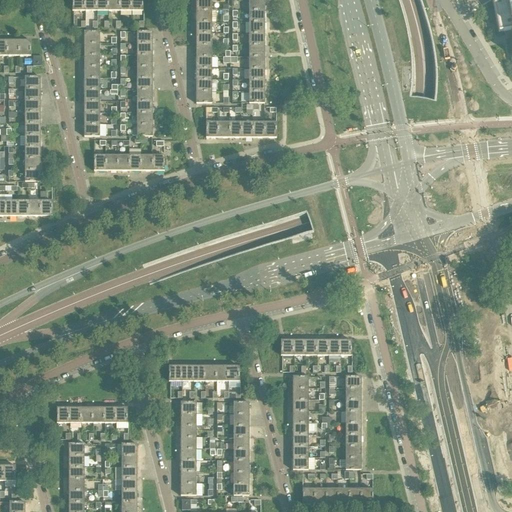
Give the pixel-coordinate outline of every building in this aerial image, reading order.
[(72,0),(72,12),(86,12),(85,0),(72,0)] [(85,0),(86,12),(97,12),(97,0),(85,0)] [(97,0),(97,12),(109,12),(109,0),(97,0)] [(109,0),(109,12),(120,12),(120,0),(109,0)] [(120,0),(120,12),(132,12),(132,0),(120,0)] [(132,0),(132,12),(143,12),(142,0),(132,0)] [(195,0),(196,11),(211,11),(211,0),(195,0)] [(248,0),(249,11),(264,11),(264,0),(248,0)] [(511,0),(491,0),(498,32),(499,32),(499,33),(511,29),(511,0)] [(196,11),(196,23),(211,23),(211,11),(196,11)] [(249,11),(249,23),(264,23),(264,11),(249,11)] [(196,23),(196,34),(211,34),(211,23),(196,23)] [(249,23),(249,34),(264,34),(264,23),(249,23)] [(84,33),(84,45),(100,45),(100,32),(84,33)] [(137,32),(137,45),(152,45),(152,33),(137,32)] [(196,34),(196,46),(211,46),(211,34),(196,34)] [(249,34),(249,46),(264,46),(264,34),(249,34)] [(8,41),(0,41),(0,56),(8,57),(8,41)] [(20,41),(8,41),(8,57),(20,57),(20,41)] [(31,41),(20,41),(20,57),(31,57),(31,41)] [(84,45),(84,56),(100,56),(100,45),(84,45)] [(137,45),(137,56),(152,56),(152,45),(137,45)] [(196,46),(196,58),(211,58),(211,46),(196,46)] [(249,46),(249,58),(264,58),(264,46),(249,46)] [(84,56),(84,68),(100,68),(100,56),(84,56)] [(137,56),(137,68),(152,68),(152,56),(137,56)] [(33,57),(33,67),(42,67),(42,57),(33,57)] [(196,58),(196,69),(211,69),(211,58),(196,58)] [(249,58),(249,69),(264,69),(264,58),(249,58)] [(84,68),(84,79),(100,79),(100,68),(84,68)] [(137,68),(137,80),(152,79),(152,68),(137,68)] [(196,69),(196,81),(211,81),(211,69),(196,69)] [(249,69),(249,81),(264,81),(264,69),(249,69)] [(25,78),(25,90),(40,90),(40,78),(25,78)] [(84,79),(84,91),(100,91),(100,79),(84,79)] [(137,80),(137,91),(152,91),(152,79),(137,80)] [(196,81),(196,92),(211,92),(211,81),(196,81)] [(249,81),(249,92),(264,92),(264,81),(249,81)] [(25,90),(25,102),(40,102),(40,90),(25,90)] [(84,91),(84,103),(100,103),(100,91),(84,91)] [(137,91),(137,103),(152,103),(152,91),(137,91)] [(211,92),(196,92),(196,105),(211,105),(211,92)] [(264,92),(249,92),(249,104),(264,104),(264,92)] [(25,102),(25,113),(40,113),(40,102),(25,102)] [(84,103),(84,114),(100,114),(100,103),(84,103)] [(137,103),(137,114),(152,114),(152,103),(137,103)] [(25,113),(25,124),(40,124),(40,113),(25,113)] [(84,114),(84,126),(100,126),(100,114),(84,114)] [(137,114),(137,126),(152,126),(152,114),(137,114)] [(206,139),(218,139),(218,123),(206,123),(206,139)] [(218,139),(230,139),(230,123),(218,123),(218,139)] [(230,139),(242,139),(241,123),(230,123),(230,139)] [(242,139),(253,139),(253,123),(241,123),(242,139)] [(253,139),(264,139),(264,123),(253,123),(253,139)] [(264,123),(264,139),(276,139),(276,123),(264,123)] [(25,124),(25,136),(40,136),(40,124),(25,124)] [(100,126),(84,126),(84,138),(100,138),(100,126)] [(152,126),(137,126),(137,138),(152,138),(152,126)] [(25,136),(25,148),(40,148),(40,136),(25,136)] [(25,148),(25,159),(40,159),(40,148),(25,148)] [(94,172),(105,172),(106,157),(94,156),(94,172)] [(105,172),(117,172),(117,157),(106,157),(105,172)] [(117,172),(129,172),(129,157),(117,157),(117,172)] [(129,172),(141,172),(141,157),(129,157),(129,172)] [(141,172),(152,172),(152,157),(141,157),(141,172)] [(152,157),(152,172),(164,172),(164,157),(152,157)] [(25,159),(25,171),(40,172),(40,159),(25,159)] [(40,172),(25,171),(25,183),(40,183),(40,172)] [(5,217),(17,217),(17,202),(5,202),(5,217)] [(17,217),(28,217),(28,202),(17,202),(17,217)] [(28,217),(40,217),(40,202),(28,202),(28,217)] [(40,202),(40,217),(52,217),(52,202),(40,202)] [(281,357),(294,357),(294,341),(281,341),(281,357)] [(294,357),(306,357),(306,341),(294,341),(294,357)] [(306,357),(317,357),(317,341),(306,341),(306,357)] [(317,357),(329,357),(329,341),(317,341),(317,357)] [(329,357),(340,357),(340,341),(329,341),(329,357)] [(340,341),(340,357),(351,357),(351,341),(340,341)] [(169,382),(182,382),(183,367),(169,367),(169,382)] [(182,382),(193,382),(194,367),(183,367),(182,382)] [(193,382),(205,382),(205,367),(194,367),(193,382)] [(205,382),(217,382),(217,367),(205,367),(205,382)] [(217,382),(228,382),(229,367),(217,367),(217,382)] [(229,367),(228,382),(239,382),(239,367),(229,367)] [(293,377),(293,389),(308,389),(308,377),(293,377)] [(345,377),(345,389),(361,389),(361,377),(345,377)] [(293,389),(293,401),(308,401),(308,389),(293,389)] [(345,389),(345,401),(361,401),(361,389),(345,389)] [(293,401),(293,413),(308,413),(308,401),(293,401)] [(345,401),(345,413),(361,413),(361,401),(345,401)] [(181,403),(181,415),(196,415),(196,403),(181,403)] [(233,403),(233,415),(249,415),(249,403),(233,403)] [(57,424),(70,424),(70,408),(57,408),(57,424)] [(70,424),(81,424),(81,408),(70,408),(70,424)] [(81,424),(93,424),(93,408),(81,408),(81,424)] [(93,424),(105,424),(105,408),(93,408),(93,424)] [(105,424),(116,424),(116,408),(105,408),(105,424)] [(116,408),(116,424),(127,424),(127,408),(116,408)] [(293,413),(293,424),(308,424),(308,413),(293,413)] [(345,413),(345,424),(361,424),(361,413),(345,413)] [(181,415),(181,427),(196,427),(196,415),(181,415)] [(233,415),(233,427),(249,427),(249,415),(233,415)] [(293,424),(293,436),(308,436),(308,424),(293,424)] [(345,424),(345,436),(361,436),(361,424),(345,424)] [(181,427),(181,438),(196,438),(196,427),(181,427)] [(233,427),(233,438),(249,438),(249,427),(233,427)] [(293,436),(293,447),(308,447),(308,436),(293,436)] [(345,436),(345,447),(361,447),(361,436),(345,436)] [(181,438),(181,450),(196,450),(196,438),(181,438)] [(233,438),(233,450),(249,450),(249,438),(233,438)] [(69,445),(69,457),(84,457),(84,445),(69,445)] [(121,445),(121,457),(137,457),(137,445),(121,445)] [(293,447),(293,459),(308,459),(308,447),(293,447)] [(345,447),(345,459),(361,459),(361,447),(345,447)] [(181,450),(181,462),(196,462),(196,450),(181,450)] [(233,450),(233,462),(249,462),(249,450),(233,450)] [(69,457),(69,468),(84,468),(84,457),(69,457)] [(121,457),(121,468),(137,468),(137,457),(121,457)] [(308,459),(293,459),(293,471),(308,471),(308,459)] [(361,459),(345,459),(345,471),(361,471),(361,459)] [(181,462),(181,473),(196,473),(196,462),(181,462)] [(233,462),(233,473),(249,473),(249,462),(233,462)] [(4,466),(4,482),(15,482),(15,466),(4,466)] [(69,468),(69,480),(84,480),(84,468),(69,468)] [(121,468),(121,480),(137,480),(137,468),(121,468)] [(181,473),(181,485),(196,485),(196,473),(181,473)] [(233,473),(233,485),(249,485),(249,473),(233,473)] [(69,480),(69,492),(84,492),(84,480),(69,480)] [(121,480),(121,492),(137,492),(137,480),(121,480)] [(196,485),(181,485),(181,497),(196,497),(196,485)] [(249,485),(233,485),(233,497),(249,497),(249,485)] [(302,505),(314,505),(314,490),(302,490),(302,505)] [(314,505),(326,505),(326,490),(314,490),(314,505)] [(326,505),(337,505),(337,490),(326,490),(326,505)] [(337,505),(349,505),(349,490),(337,490),(337,505)] [(349,505),(361,505),(361,490),(349,490),(349,505)] [(361,490),(361,505),(373,505),(373,490),(361,490)] [(69,492),(69,503),(84,503),(84,492),(69,492)] [(121,492),(121,503),(137,503),(137,492),(121,492)] [(190,505),(190,501),(182,501),(182,511),(190,511),(190,505)] [(9,503),(9,511),(24,511),(25,503),(9,503)] [(69,503),(68,511),(83,511),(84,503),(69,503)] [(121,503),(121,511),(136,511),(137,503),(121,503)]
